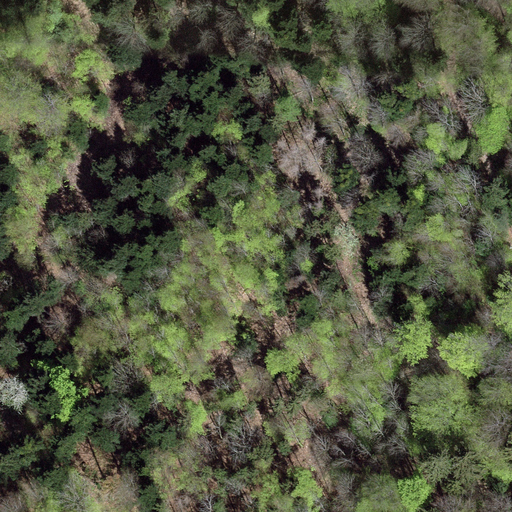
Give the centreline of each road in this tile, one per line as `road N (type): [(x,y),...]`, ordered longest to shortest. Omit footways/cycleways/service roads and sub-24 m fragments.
road 1 (track): [(453,0),(451,75),(511,225)]
road 2 (track): [(107,511),(0,413)]
